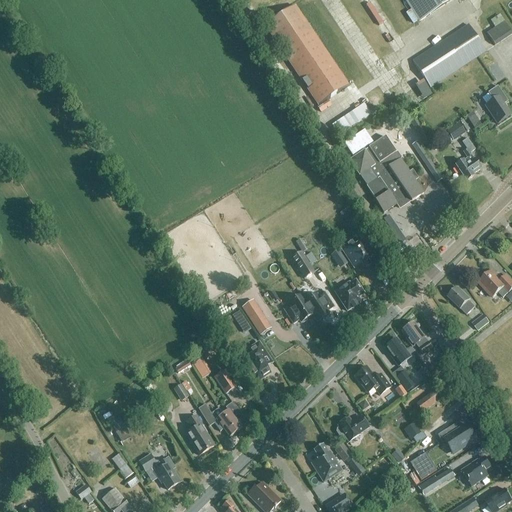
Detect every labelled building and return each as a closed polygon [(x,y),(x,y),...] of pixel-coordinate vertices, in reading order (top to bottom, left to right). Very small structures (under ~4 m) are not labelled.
[(406,0),(420,21),(452,0),(406,0)] [(349,86),(296,6),(266,26),(318,106),(349,86)] [(495,46),(511,35),(511,33),(500,16),(491,22),(495,28),(486,33),(495,46)] [(401,19),(395,22),(401,33),(407,29),(401,19)] [(430,90),(486,53),(468,26),(412,64),(430,90)] [(414,31),(401,41),(408,50),(421,40),(414,31)] [(485,106),(497,125),(511,116),(503,105),(508,102),(497,87),(487,93),(493,101),(485,106)] [(473,113),(466,117),(475,130),(481,126),(473,113)] [(409,121),(424,144),(430,140),(417,122),(414,117),(409,121)] [(426,125),(431,138),(436,136),(431,123),(426,125)] [(453,142),(465,134),(458,124),(446,132),(453,142)] [(364,130),(344,144),(354,158),(349,161),(359,176),(360,176),(367,187),(366,187),(376,201),(375,202),(383,214),(396,205),(398,208),(410,201),(411,203),(423,194),(415,181),(418,179),(412,170),(409,173),(400,160),(399,160),(395,153),(396,153),(385,137),(374,145),(364,130)] [(466,159),(454,168),(465,183),(466,182),(472,178),(470,176),(481,169),(474,159),(473,160),(471,156),(472,156),(470,154),(475,150),(468,139),(461,143),(467,151),(462,154),(466,159)] [(411,146),(437,183),(442,180),(417,142),(411,146)] [(383,219),(400,245),(405,241),(388,216),(383,219)] [(312,247),(318,243),(311,234),(305,238),(312,247)] [(300,240),(296,243),(302,253),(307,250),(300,240)] [(351,242),(341,249),(354,268),(360,264),(364,271),(378,262),(365,242),(355,248),(351,242)] [(337,262),(342,259),(337,251),(333,254),(337,262)] [(301,254),(291,261),(303,280),(313,273),(301,254)] [(442,280),(449,271),(440,264),(433,273),(442,280)] [(503,299),(511,290),(511,283),(505,277),(500,281),(491,272),(479,284),(493,298),(498,293),(503,299)] [(335,293),(347,312),(352,309),(353,310),(357,307),(356,306),(361,303),(358,298),(364,295),(356,281),(350,285),(349,284),(335,293)] [(457,287),(447,298),(460,311),(461,310),(467,316),(475,308),(469,302),(470,300),(457,287)] [(300,296),(317,322),(329,314),(328,312),(334,308),(324,293),(318,297),(317,295),(305,303),(300,296)] [(317,322),(300,296),(288,304),(289,307),(284,310),(293,325),(299,321),(300,324),(312,316),(317,322)] [(252,301),(242,308),(260,336),(271,329),(252,301)] [(239,312),(233,316),(238,324),(245,320),(239,312)] [(483,315),(471,324),(478,332),(489,323),(483,315)] [(423,356),(431,350),(426,343),(426,344),(423,340),(424,339),(413,323),(401,332),(406,339),(405,340),(411,348),(419,343),(421,347),(418,349),(423,356)] [(398,367),(410,359),(396,340),(384,349),(398,367)] [(212,341),(200,348),(206,359),(219,352),(212,341)] [(267,358),(271,364),(272,364),(259,344),(249,350),(253,356),(243,362),(256,383),(270,374),(262,362),(267,358)] [(198,356),(189,359),(191,366),(201,363),(198,356)] [(210,371),(222,364),(218,358),(206,365),(210,371)] [(427,365),(431,370),(437,367),(434,361),(427,365)] [(187,362),(175,370),(178,374),(190,366),(187,362)] [(366,367),(354,377),(367,394),(373,389),(379,397),(390,388),(382,377),(376,381),(366,367)] [(214,378),(225,395),(237,388),(225,371),(214,378)] [(431,380),(438,375),(434,371),(428,376),(431,380)] [(410,377),(414,384),(419,380),(415,373),(410,377)] [(199,392),(195,388),(202,383),(196,376),(185,384),(193,396),(199,392)] [(413,388),(405,378),(399,382),(407,393),(413,388)] [(173,390),(181,402),(189,397),(181,385),(173,390)] [(401,400),(406,396),(401,388),(395,391),(401,400)] [(422,414),(439,402),(433,393),(416,405),(422,414)] [(364,401),(359,405),(362,411),(368,407),(364,401)] [(227,411),(222,415),(236,433),(242,429),(238,423),(244,419),(233,403),(225,408),(227,411)] [(210,414),(204,405),(197,410),(209,427),(214,424),(220,432),(223,430),(229,438),(236,433),(222,415),(217,409),(210,414)] [(401,418),(408,427),(417,420),(410,411),(401,418)] [(198,456),(213,448),(200,427),(201,426),(196,417),(186,423),(191,432),(186,435),(198,456)] [(336,430),(336,433),(340,439),(344,436),(348,443),(360,435),(359,435),(368,429),(361,417),(355,421),(356,423),(353,425),(349,419),(338,427),(339,428),(336,430)] [(110,424),(121,443),(130,437),(119,419),(110,424)] [(475,440),(467,426),(455,434),(451,428),(437,436),(442,443),(444,442),(452,453),(462,446),(463,448),(475,440)] [(335,451),(343,463),(352,456),(343,445),(335,451)] [(324,483),(342,471),(330,453),(328,454),(322,446),(314,451),(319,460),(311,465),(324,483)] [(398,451),(393,457),(399,463),(404,458),(398,451)] [(425,454),(409,464),(421,481),(436,471),(425,454)] [(118,456),(112,461),(126,480),(133,475),(118,456)] [(156,465),(150,456),(139,463),(144,472),(152,467),(155,472),(154,473),(159,480),(161,479),(168,490),(179,483),(171,470),(174,469),(168,459),(156,466),(156,465)] [(491,467),(485,458),(479,462),(478,461),(461,472),(471,488),(488,477),(485,471),(491,467)] [(454,478),(450,470),(435,480),(439,487),(454,478)] [(139,486),(148,476),(143,471),(134,481),(139,486)] [(271,511),(270,510),(279,502),(262,483),(254,489),(253,488),(246,494),(262,511),(271,511)] [(85,486),(76,493),(81,500),(90,493),(85,486)] [(134,511),(135,511),(134,511),(133,511),(114,488),(101,500),(111,511),(119,511),(121,511),(134,511)] [(498,494),(485,502),(490,511),(498,511),(507,507),(506,506),(511,502),(511,500),(505,490),(498,494)] [(335,504),(326,510),(327,511),(342,511),(350,507),(346,500),(337,506),(335,504)] [(472,500),(458,508),(460,511),(470,511),(477,508),(472,500)] [(235,511),(232,508),(233,507),(228,502),(221,509),(223,511),(235,511)]
